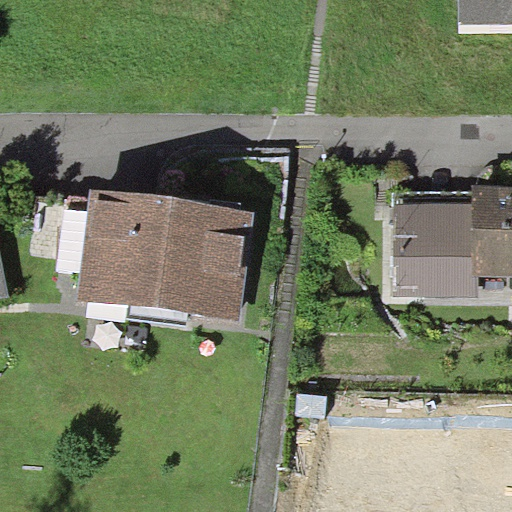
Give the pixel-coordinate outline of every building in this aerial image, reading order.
[(511,0),(467,0),(468,31),(511,30),(511,0)] [(270,215),(105,190),(88,302),(253,326),(270,215)] [(511,199),(411,200),(411,302),(511,302),(511,199)] [(3,208),(0,208),(0,298),(21,293),(3,208)] [(511,511),(511,457),(418,468),(422,511),(511,511)] [(384,498),(385,511),(414,511),(412,494),(384,498)]
